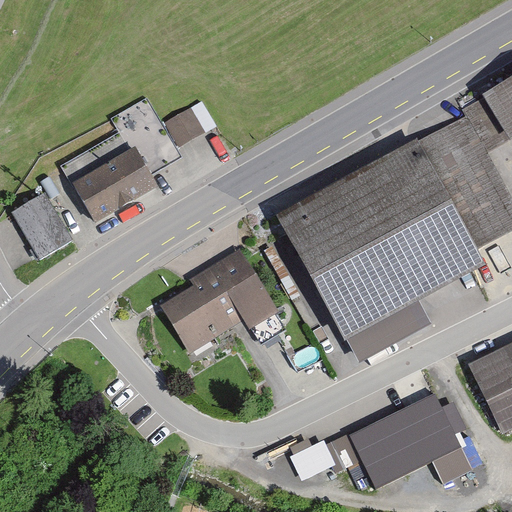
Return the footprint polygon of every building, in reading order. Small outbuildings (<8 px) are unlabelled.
[(511,76),(483,94),(509,138),(511,136),(511,76)] [(142,100),(110,119),(119,134),(60,168),(91,221),(152,186),(144,173),(174,156),(157,126),(142,100)] [(176,146),(212,126),(199,104),(163,125),(176,146)] [(454,121),(410,144),(466,248),(510,224),(476,162),(472,155),(454,121)] [(398,170),(286,231),(337,326),(461,260),(470,255),(466,248),(410,144),(409,145),(414,155),(410,157),(414,163),(398,171),(398,170)] [(9,214),(37,260),(68,241),(41,195),(9,214)] [(209,336),(229,324),(241,317),(250,332),(265,323),(274,318),(236,255),(213,269),(195,280),(199,286),(162,309),(187,349),(189,348),(187,346),(208,333),(209,336)] [(422,312),(434,307),(426,286),(414,290),(422,312)] [(511,422),(511,355),(475,374),(501,428),(511,422)] [(440,485),(469,470),(432,395),(347,437),(373,490),(389,482),(429,462),(440,485)] [(342,461),(354,455),(342,432),(330,438),(318,444),(329,468),(341,462),(342,461)] [(5,471),(1,475),(9,483),(21,469),(13,462),(9,466),(7,464),(3,469),(5,471)]
